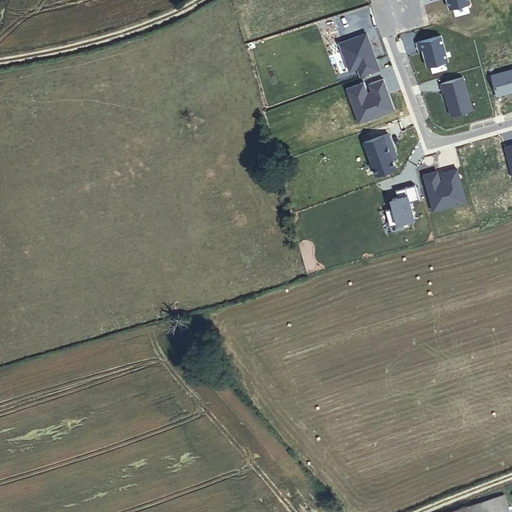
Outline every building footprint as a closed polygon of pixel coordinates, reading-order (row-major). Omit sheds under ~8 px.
[(473,0),(476,8),(506,0),(473,0)] [(511,114),(504,87),(441,104),(448,132),(511,114)] [(463,174),(465,180),(502,169),(494,140),(455,151),(454,144),(407,158),(416,188),(463,174)] [(404,171),(360,183),(368,214),(412,202),(404,171)] [(302,511),(323,511),(330,507),(312,486),(300,497),(308,506),(302,511)] [(511,511),(511,499),(511,497),(489,504),(490,511),(511,511)]
